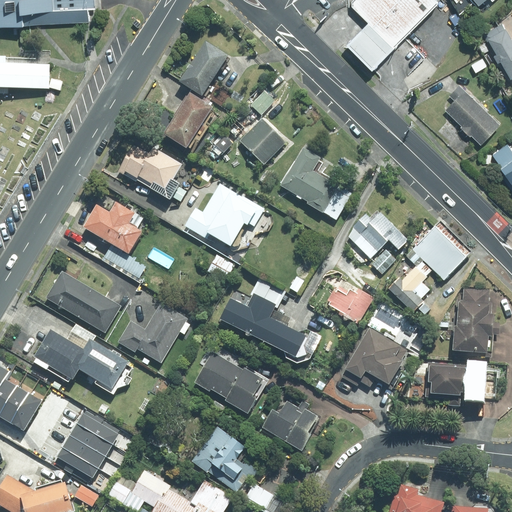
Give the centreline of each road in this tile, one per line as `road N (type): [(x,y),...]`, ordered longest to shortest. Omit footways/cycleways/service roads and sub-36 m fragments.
road 1 (secondary): [(511,252),(270,16)]
road 2 (secondary): [(0,286),(175,0)]
road 3 (residential): [(318,511),(339,473),(376,446),(406,441),(511,454)]
